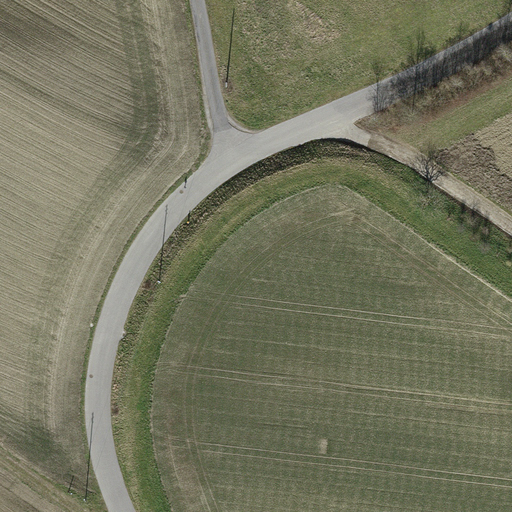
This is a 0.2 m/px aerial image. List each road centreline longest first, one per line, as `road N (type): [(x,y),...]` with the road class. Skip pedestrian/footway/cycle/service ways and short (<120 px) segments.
road 1 (tertiary): [(228,159),(129,272),(99,372),(107,471),(123,511)]
road 2 (tertiary): [(228,159),(320,125),(511,22)]
road 3 (track): [(511,226),(412,158),(320,125)]
road 4 (residential): [(200,0),(228,159)]
